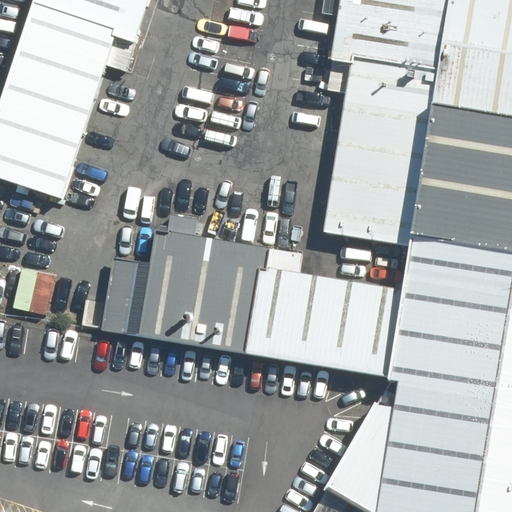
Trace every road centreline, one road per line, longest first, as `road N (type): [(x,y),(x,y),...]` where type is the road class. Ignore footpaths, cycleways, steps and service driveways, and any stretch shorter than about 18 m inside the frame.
road 1 (unknown): [(76,290),(101,233),(159,147),(187,176),(231,190),(262,179),(275,159),(290,80),(287,0)]
road 2 (unknown): [(251,511),(279,419),(260,393),(0,342)]
road 3 (unknown): [(187,0),(155,112),(159,147)]
